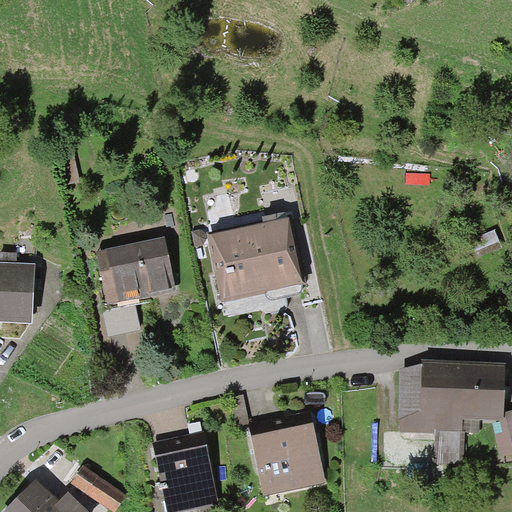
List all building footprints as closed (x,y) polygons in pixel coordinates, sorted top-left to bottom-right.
[(222,298),(300,281),(287,219),(208,235),(222,298)] [(110,299),(178,285),(167,236),(100,251),(110,299)] [(0,321),(33,324),(36,265),(0,263),(0,321)] [(107,308),(112,332),(145,326),(140,302),(107,308)] [(454,424),(502,424),(505,367),(423,364),(400,374),(400,432),(453,435),(454,424)] [(266,498),(328,486),(313,415),(251,428),(266,498)] [(168,511),(179,511),(219,503),(203,430),(153,442),(168,511)] [(115,511),(119,511),(130,496),(85,468),(74,486),(115,511)] [(91,511),(73,493),(63,503),(40,480),(8,511),(91,511)]
